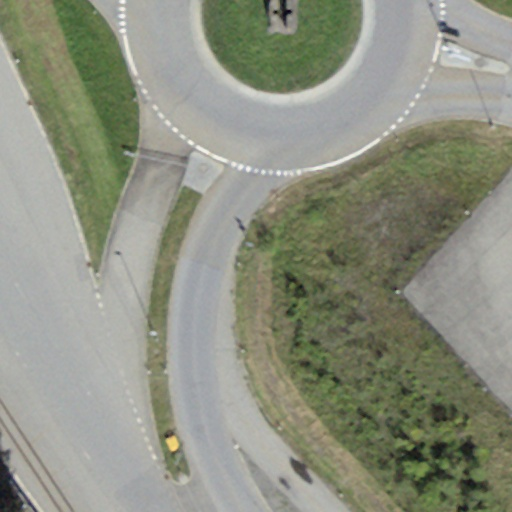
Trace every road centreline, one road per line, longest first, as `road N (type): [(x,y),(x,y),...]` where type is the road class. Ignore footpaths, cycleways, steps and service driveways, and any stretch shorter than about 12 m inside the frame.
road 1 (tertiary): [(156,9),(162,52),(183,90),(239,131),(274,138),(315,134),(353,116),(383,88),(400,55),(406,0)]
road 2 (track): [(197,275),(237,408),(321,511)]
